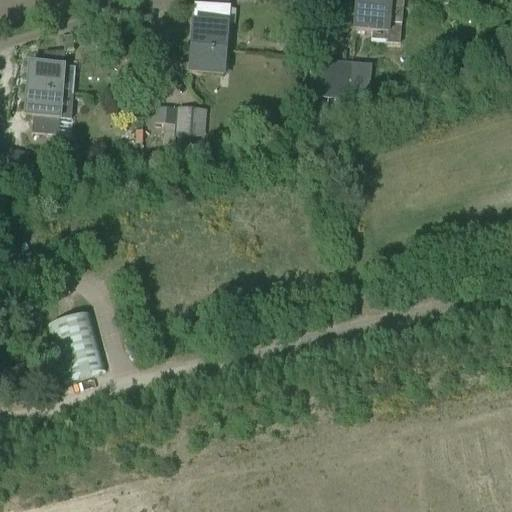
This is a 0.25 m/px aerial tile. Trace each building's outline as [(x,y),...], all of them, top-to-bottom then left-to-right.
[(355,0),(355,5),(390,8),(402,10),(402,0),(355,0)] [(191,38),(225,44),(228,8),(194,5),(193,22),(192,22),(191,38)] [(387,35),(390,8),(355,5),(353,31),(387,35)] [(70,37),(61,38),(62,45),(64,45),(65,51),(72,51),(70,37)] [(225,44),(191,38),(188,74),(222,77),(225,44)] [(116,42),(116,61),(130,61),(130,42),(116,42)] [(27,90),(60,92),(64,53),(45,54),(44,67),(30,66),(27,90)] [(340,68),(320,66),(319,81),(339,83),(340,68)] [(27,90),(25,117),(58,120),(60,92),(27,90)] [(175,112),(154,111),(153,128),(173,129),(175,112)] [(194,113),(175,112),(173,139),(192,140),(194,113)] [(0,180),(8,182),(11,154),(0,152),(0,180)] [(86,152),(82,159),(89,164),(93,157),(86,152)] [(90,316),(47,327),(61,385),(104,374),(90,316)]
